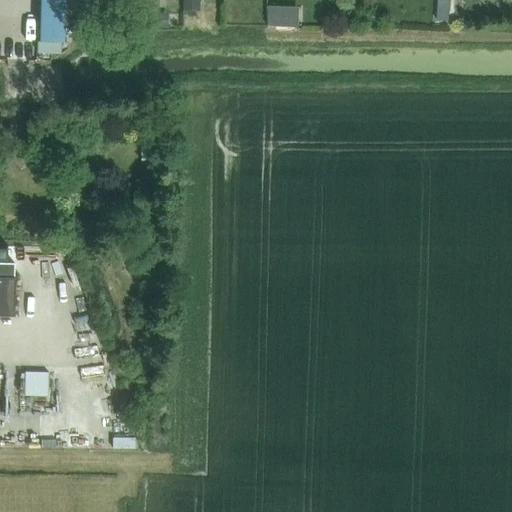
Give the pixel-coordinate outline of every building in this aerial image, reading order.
[(40,0),(39,41),(61,42),(64,42),(65,0),(40,0)] [(183,0),(183,11),(202,11),(201,0),(183,0)] [(268,9),(268,27),(299,27),(299,9),(268,9)] [(142,13),(141,27),(168,28),(169,14),(142,13)] [(60,53),(61,42),(39,41),(37,41),(37,53),(60,53)] [(134,200),(134,216),(153,216),(153,200),(134,200)] [(14,280),(0,279),(0,318),(14,319),(14,280)] [(25,372),(25,396),(47,396),(47,372),(25,372)] [(113,438),(113,449),(135,449),(135,438),(113,438)]
